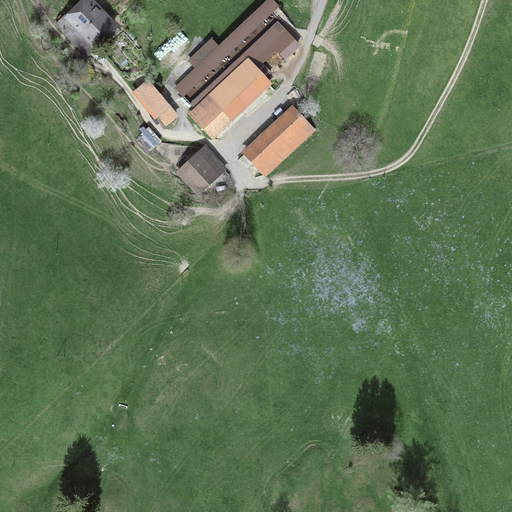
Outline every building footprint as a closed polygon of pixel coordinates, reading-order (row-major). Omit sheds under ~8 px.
[(91,0),(82,0),(65,17),(97,50),(119,28),(91,0)] [(173,87),(183,97),(280,6),(274,0),(265,0),(218,45),(212,38),(188,61),(194,67),(173,87)] [(273,83),(266,76),(271,72),(263,63),(277,50),(286,60),(302,45),(278,20),(190,103),(194,108),(188,114),(213,140),(273,83)] [(317,87),(329,54),(316,49),(304,82),(317,87)] [(148,81),(134,94),(165,129),(180,117),(148,81)] [(317,133),(294,108),(245,154),(269,179),(317,133)] [(162,143),(150,129),(137,140),(150,154),(162,143)] [(228,170),(206,146),(178,173),(200,196),(228,170)]
